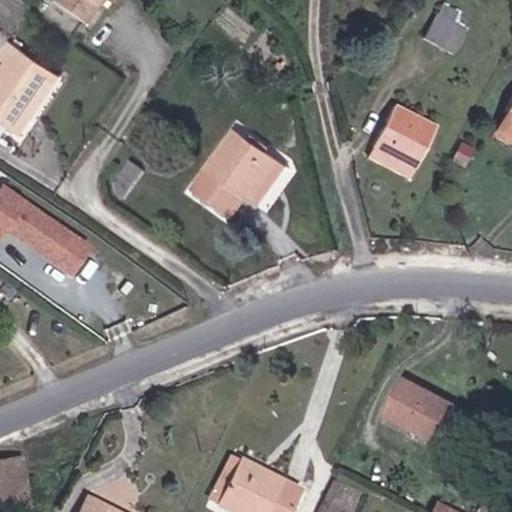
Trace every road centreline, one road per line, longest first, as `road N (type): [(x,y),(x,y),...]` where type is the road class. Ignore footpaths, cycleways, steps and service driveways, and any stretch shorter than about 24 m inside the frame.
road 1 (unclassified): [(511,288),(369,285),(272,310),(0,422)]
road 2 (unknown): [(322,147),(340,293)]
